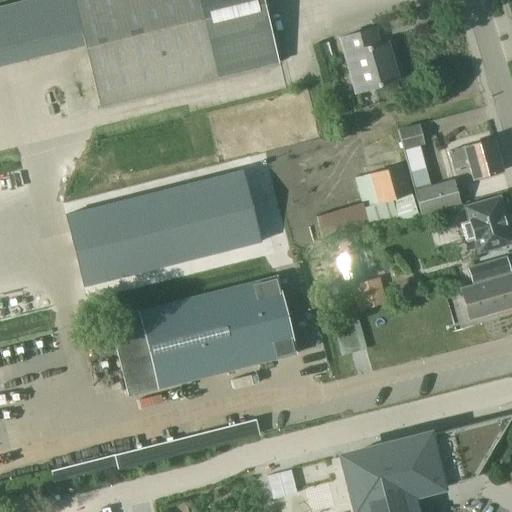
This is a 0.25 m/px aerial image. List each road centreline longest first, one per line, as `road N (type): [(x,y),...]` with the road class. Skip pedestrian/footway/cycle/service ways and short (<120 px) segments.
road 1 (residential): [(511,390),(71,511)]
road 2 (tertiary): [(511,127),(477,0)]
